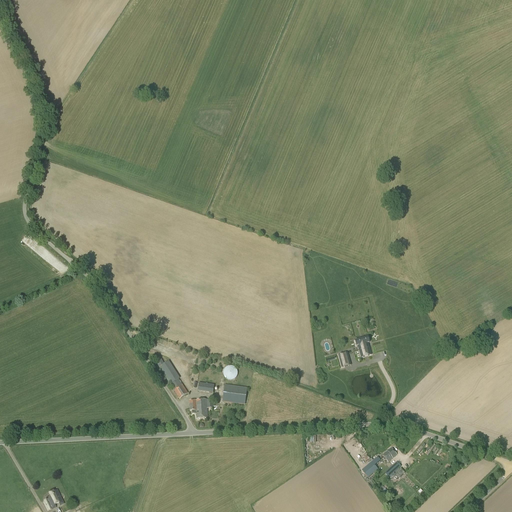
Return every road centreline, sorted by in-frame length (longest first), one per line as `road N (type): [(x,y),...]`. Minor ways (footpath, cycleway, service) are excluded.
road 1 (unclassified): [(191,432),(101,288),(24,216),(41,124),(0,7)]
road 2 (unclassified): [(191,432),(393,422),(511,463)]
road 3 (unclassified): [(0,441),(191,432)]
